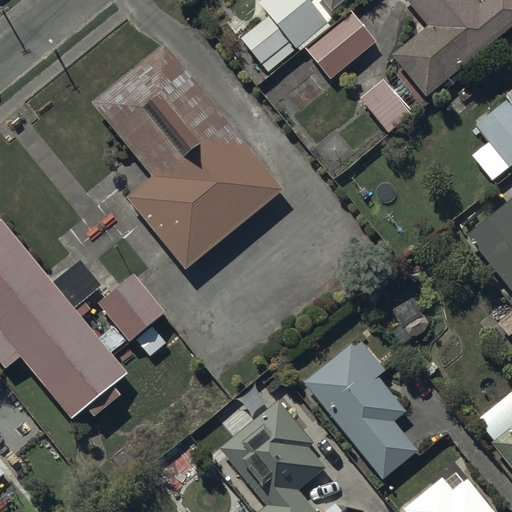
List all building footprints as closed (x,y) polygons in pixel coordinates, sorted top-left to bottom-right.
[(268,17),(240,39),(268,73),(298,49),(300,52),(330,29),(307,0),(259,0),(257,2),(268,17)] [(321,0),(332,13),(348,0),(321,0)] [(474,0),(405,0),(427,27),(392,56),(427,98),(511,27),(511,0),(484,0),(479,5),(474,0)] [(351,12),(305,50),(330,80),(376,42),(351,12)] [(165,45),(91,104),(152,178),(126,199),(186,272),(283,192),(165,45)] [(383,81),(360,100),(388,135),(412,115),(383,81)] [(491,181),(511,163),(511,108),(505,100),(473,126),(488,143),(471,156),(491,181)] [(511,199),(466,237),(511,295),(511,199)] [(135,275),(98,304),(115,326),(97,340),(81,320),(91,311),(83,301),(101,286),(81,261),(53,284),(2,221),(0,222),(0,363),(6,370),(21,358),(71,422),(88,409),(95,417),(121,397),(113,387),(128,375),(112,355),(128,342),(130,344),(136,339),(150,357),(165,345),(151,327),(166,314),(135,275)] [(305,394),(315,407),(319,404),(383,482),(419,452),(395,422),(407,413),(378,378),(386,372),(362,343),(354,349),(350,345),(304,383),(310,391),(305,394)] [(314,444),(278,401),(218,450),(236,472),(244,466),(263,489),(256,494),(266,507),(259,511),(315,511),(299,492),(327,469),(310,448),(314,444)] [(511,425),(489,444),(511,472),(511,425)] [(442,479),(403,511),(404,511),(494,511),(468,479),(452,491),(442,479)]
